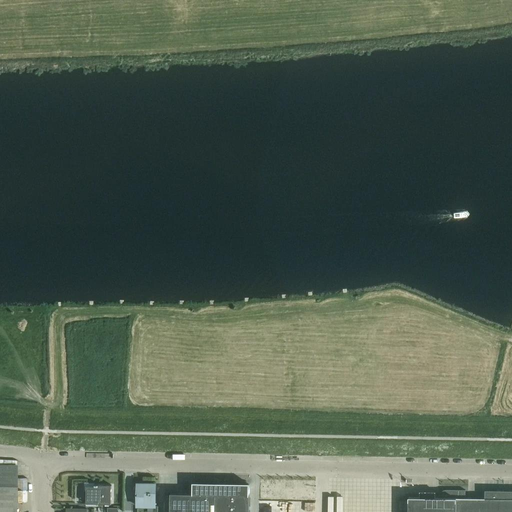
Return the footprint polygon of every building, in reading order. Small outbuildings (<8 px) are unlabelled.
[(0,511),(15,511),(17,465),(0,464),(0,511)] [(157,511),(158,506),(155,506),(156,483),(137,483),(137,506),(138,506),(137,511),(157,511)] [(111,484),(95,484),(95,486),(86,485),(86,503),(111,504),(111,484)] [(171,493),(170,511),(248,511),(249,485),(193,484),(193,493),(171,493)] [(465,490),(447,489),(443,489),(440,491),(439,494),(439,497),(409,497),(408,511),(511,511),(511,490),(485,490),(485,498),(465,498),(465,490)]
